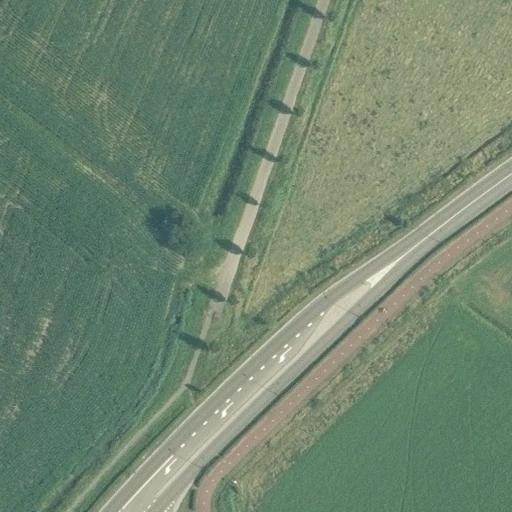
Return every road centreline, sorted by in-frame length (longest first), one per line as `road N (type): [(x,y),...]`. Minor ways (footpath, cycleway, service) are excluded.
road 1 (tertiary): [(412,248),(322,304),(112,506)]
road 2 (tertiary): [(155,511),(403,268),(412,248)]
road 3 (unclassified): [(216,307),(322,0)]
road 4 (tertiary): [(511,174),(412,248)]
